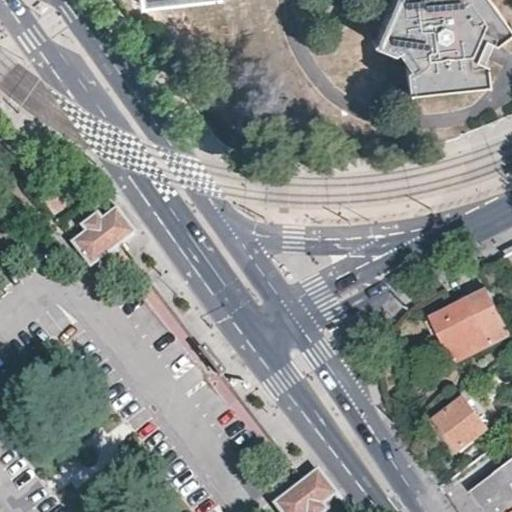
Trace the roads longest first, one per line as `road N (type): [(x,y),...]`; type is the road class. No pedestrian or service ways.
road 1 (primary): [(5,0),(130,177),(261,336)]
road 2 (primary): [(235,232),(56,0)]
road 3 (primary): [(261,336),(388,511)]
road 4 (residential): [(443,226),(309,239),(235,232)]
road 5 (residential): [(443,226),(292,301),(290,319)]
road 6 (residential): [(386,285),(511,210)]
road 7 (primary): [(419,511),(348,405)]
road 8 (residential): [(348,405),(360,339),(386,285)]
